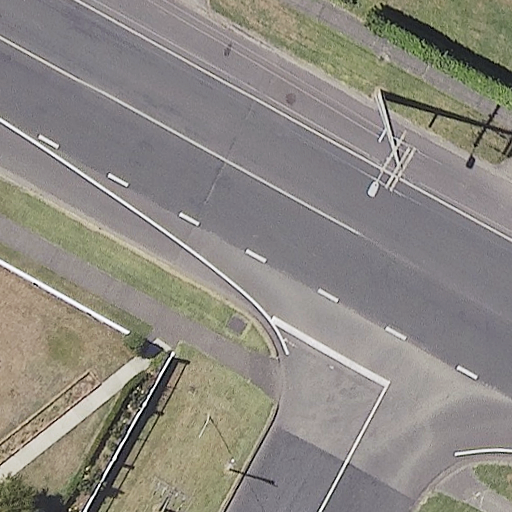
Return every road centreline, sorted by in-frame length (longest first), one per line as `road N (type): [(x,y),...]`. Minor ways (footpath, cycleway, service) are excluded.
road 1 (tertiary): [(447,284),(0,37)]
road 2 (residential): [(447,284),(327,511)]
